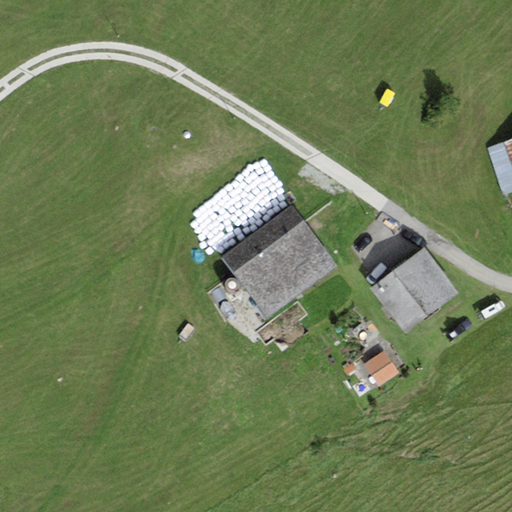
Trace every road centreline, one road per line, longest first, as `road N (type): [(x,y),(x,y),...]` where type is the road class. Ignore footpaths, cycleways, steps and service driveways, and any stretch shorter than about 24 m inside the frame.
road 1 (track): [(400,218),(171,65),(79,50),(44,61),(0,91)]
road 2 (unclassified): [(400,218),(511,285)]
